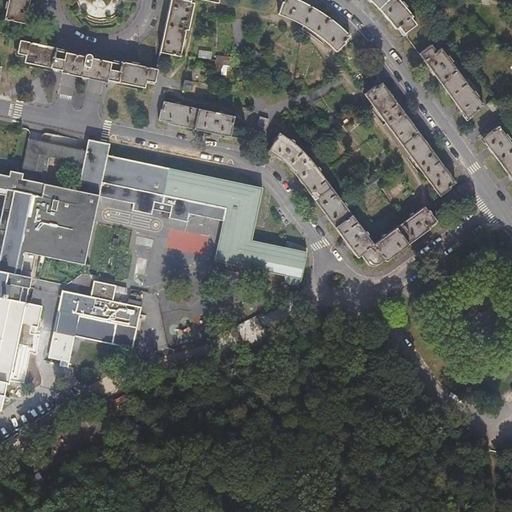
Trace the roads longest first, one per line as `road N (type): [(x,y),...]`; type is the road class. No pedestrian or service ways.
road 1 (residential): [(85,126),(250,164),(275,182),(329,268)]
road 2 (residential): [(321,287),(81,401)]
road 3 (residential): [(338,0),(499,205)]
road 4 (residential): [(345,296),(377,307),(452,407),(499,426)]
road 5 (residential): [(499,205),(387,281),(352,284)]
road 6 (track): [(105,390),(93,427),(1,478)]
